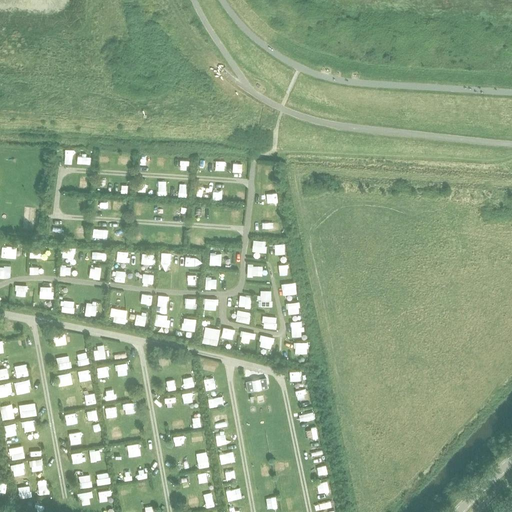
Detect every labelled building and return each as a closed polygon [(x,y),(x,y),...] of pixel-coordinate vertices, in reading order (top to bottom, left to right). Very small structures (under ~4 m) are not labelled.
[(176,192),(168,195),(170,202),(179,198),(176,192)] [(198,215),(198,204),(183,204),(182,214),(198,215)] [(80,240),(80,228),(69,227),(68,239),(80,240)] [(137,235),(127,235),(127,243),(136,244),(137,235)] [(248,249),(261,250),(262,238),(248,237),(248,249)] [(280,241),(270,241),(270,252),(280,252),(280,241)] [(216,255),(216,244),(205,244),(205,255),(216,255)] [(34,261),(34,250),(24,249),(23,260),(34,261)] [(68,262),(69,250),(57,249),(56,261),(68,262)] [(156,261),(165,262),(166,250),(156,250),(156,261)] [(149,262),(149,251),(137,251),(136,262),(149,262)] [(85,253),(85,265),(97,266),(98,254),(85,253)] [(109,264),(121,264),(121,253),(109,253),(109,264)] [(190,265),(191,255),(181,254),(179,264),(190,265)] [(274,272),(284,272),(283,261),(274,262),(274,272)] [(55,266),(55,277),(65,278),(65,267),(55,266)] [(24,267),(24,277),(35,277),(35,267),(24,267)] [(93,281),(94,271),(84,270),(83,280),(93,281)] [(106,283),(117,283),(117,271),(106,270),(106,283)] [(179,272),(179,283),(188,283),(188,272),(179,272)] [(211,287),(212,277),(202,276),(201,286),(211,287)] [(278,280),(278,292),(290,292),(290,280),(278,280)] [(267,295),(268,282),(256,282),(256,294),(267,295)] [(22,299),(33,299),(33,288),(23,288),(22,299)] [(53,297),(64,298),(64,289),(54,288),(53,297)] [(48,300),(49,289),(39,289),(39,300),(48,300)] [(15,304),(15,292),(5,291),(4,303),(15,304)] [(112,294),(101,293),(100,306),(111,307),(112,294)] [(152,304),(162,305),(163,293),(153,293),(152,304)] [(247,306),(247,293),(235,293),(235,306),(247,306)] [(199,295),(199,308),(212,309),(212,296),(199,295)] [(191,307),(191,296),(180,296),(180,307),(191,307)] [(263,309),(263,299),(253,298),(252,308),(263,309)] [(281,300),(283,312),(295,310),(293,299),(281,300)] [(53,303),(52,315),(63,316),(64,304),(53,303)] [(91,319),(92,305),(80,305),(79,319),(91,319)] [(233,307),(231,319),(245,321),(246,309),(233,307)] [(100,312),(100,326),(115,326),(115,312),(100,312)] [(141,324),(141,312),(130,312),(130,324),(141,324)] [(164,325),(164,313),(151,312),(150,324),(164,325)] [(190,329),(191,316),(178,315),(177,328),(190,329)] [(287,330),(298,331),(299,319),(287,319),(287,330)] [(0,323),(0,336),(11,336),(11,324),(0,323)] [(214,343),(215,326),(199,325),(198,342),(214,343)] [(255,333),(255,345),(268,346),(269,334),(255,333)] [(220,345),(232,346),(232,335),(221,334),(220,345)] [(60,335),(46,336),(47,348),(60,348),(60,335)] [(78,349),(78,338),(65,338),(65,349),(78,349)] [(289,339),(289,351),(301,351),(301,339),(289,339)] [(12,341),(1,344),(3,350),(14,347),(12,341)] [(93,355),(93,365),(103,364),(102,354),(93,355)] [(72,369),(83,366),(81,356),(70,359),(72,369)] [(51,372),(64,372),(64,361),(50,361),(51,372)] [(8,380),(22,379),(21,366),(7,367),(8,380)] [(110,366),(110,376),(120,376),(120,366),(110,366)] [(69,373),(71,384),(84,381),(82,371),(69,373)] [(52,389),(67,387),(66,376),(51,377),(52,389)] [(245,381),(247,392),(267,388),(265,378),(245,381)] [(161,380),(162,390),(171,389),(170,380),(161,380)] [(10,396),(24,394),(23,383),(9,385),(10,396)] [(177,390),(177,401),(189,401),(189,390),(177,390)] [(75,398),(78,409),(90,406),(87,395),(75,398)] [(71,410),(70,399),(59,401),(61,412),(71,410)] [(14,419),(30,418),(30,405),(14,406),(14,419)] [(0,421),(9,420),(7,406),(0,407),(0,421)] [(89,410),(77,412),(78,422),(90,420),(89,410)] [(61,425),(72,425),(72,415),(61,415),(61,425)] [(17,422),(17,433),(31,433),(30,422),(17,422)] [(0,436),(9,436),(9,428),(0,427),(0,436)] [(195,428),(183,431),(184,438),(197,435),(195,428)] [(84,443),(94,442),(93,431),(83,432),(84,443)] [(65,447),(76,444),(74,434),(63,436),(65,447)] [(6,460),(19,457),(17,447),(3,451),(6,460)] [(214,447),(214,458),(224,457),(223,447),(214,447)] [(24,448),(24,458),(35,458),(35,448),(24,448)] [(85,448),(85,459),(98,459),(97,448),(85,448)] [(67,449),(68,460),(79,459),(78,449),(67,449)] [(309,461),(312,475),(322,472),(319,459),(309,461)] [(35,461),(24,463),(25,473),(36,471),(35,461)] [(17,465),(7,466),(7,475),(17,475),(17,465)] [(92,483),(104,482),(103,472),(91,473),(92,483)] [(71,476),(73,486),(87,484),(85,473),(71,476)] [(187,473),(177,474),(177,484),(188,484),(187,473)] [(42,485),(32,486),(33,498),(43,497),(42,485)] [(101,485),(91,487),(93,498),(103,496),(101,485)] [(74,500),(86,498),(85,488),(73,490),(74,500)]
